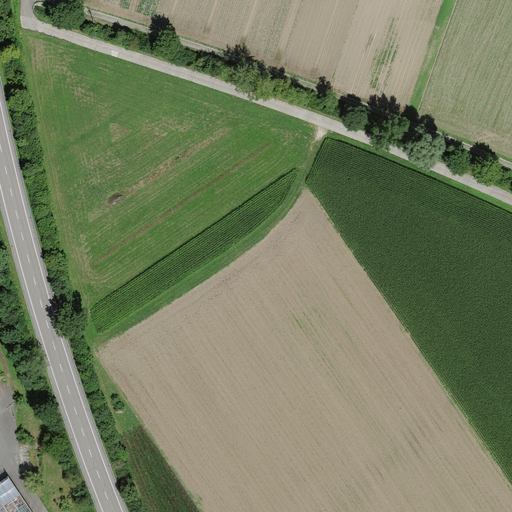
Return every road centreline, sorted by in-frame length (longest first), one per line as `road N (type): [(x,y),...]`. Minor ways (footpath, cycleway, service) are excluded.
road 1 (track): [(21,0),(23,22),(246,98),(511,204)]
road 2 (track): [(62,0),(470,142),(511,164)]
road 3 (primary): [(112,511),(28,265),(0,142)]
